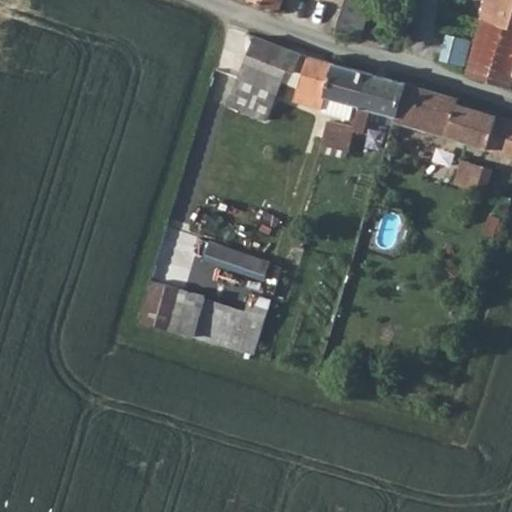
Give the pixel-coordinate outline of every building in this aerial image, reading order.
[(249,0),(280,10),(283,0),(249,0)] [(336,33),(345,0),(324,0),(317,27),(336,33)] [(360,41),(373,0),(345,0),(336,33),(360,41)] [(511,27),(511,24),(511,6),(502,4),(489,0),(486,0),(481,18),(511,27)] [(511,27),(481,18),(468,74),(511,87),(511,84),(511,27)] [(287,49),(255,37),(241,74),(273,87),(277,76),(280,67),(292,71),(294,67),(299,52),(287,49)] [(322,107),(325,95),(353,102),(361,104),(370,72),(311,55),(305,70),(301,84),(295,99),(322,107)] [(280,67),(277,76),(301,84),(305,70),(294,67),(292,71),(280,67)] [(371,107),(397,116),(408,82),(391,77),(370,72),(361,104),(355,123),(331,114),(323,140),(346,148),(353,127),(363,131),(371,107)] [(436,91),(408,82),(397,116),(396,121),(447,135),(458,103),(460,98),(436,91)] [(353,102),(325,95),(322,107),(321,110),(349,117),(353,102)] [(447,135),(511,155),(511,119),(458,103),(447,135)] [(464,160),(462,159),(455,183),(477,190),(485,166),(471,162),(468,161),(464,160)] [(213,239),(206,259),(269,280),(276,260),(213,239)] [(253,353),(258,335),(195,316),(189,333),(253,353)]
